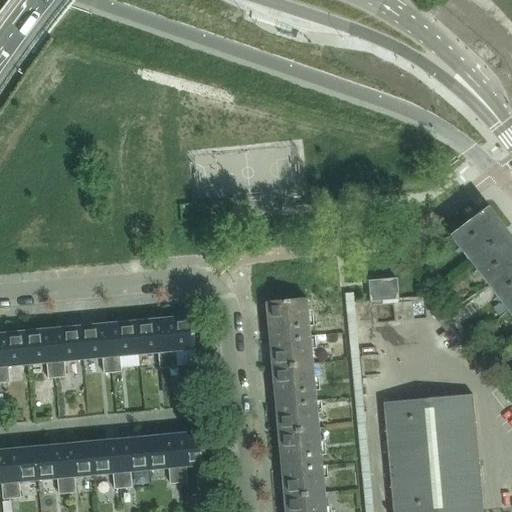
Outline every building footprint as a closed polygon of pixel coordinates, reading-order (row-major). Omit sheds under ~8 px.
[(452,237),(489,286),(511,268),(511,238),(489,208),(452,237)] [(511,268),(489,286),(511,316),(511,268)] [(397,278),(369,281),(371,301),(400,299),(397,278)] [(268,302),(274,367),(313,363),(307,298),(268,302)] [(370,511),(350,303),(343,304),(363,511),(370,511)] [(196,349),(193,316),(164,319),(168,364),(177,363),(176,350),(196,349)] [(168,364),(164,319),(136,322),(139,354),(158,352),(159,365),(168,364)] [(120,355),(139,354),(136,322),(108,324),(112,369),(121,368),(120,355)] [(112,369),(108,324),(80,327),(83,359),(103,357),(104,369),(112,369)] [(64,360),(83,359),(80,327),(53,329),(57,374),(66,373),(64,360)] [(57,374),(53,329),(25,332),(28,364),(47,362),(48,375),(57,374)] [(9,366),(28,364),(25,332),(0,334),(0,370),(1,379),(10,378),(9,366)] [(319,428),(313,363),(274,367),(280,432),(319,428)] [(483,511),(472,395),(382,403),(392,511),(483,511)] [(280,432),(286,497),(325,493),(319,428),(280,432)] [(206,464),(203,432),(175,435),(179,482),(188,481),(187,466),(206,464)] [(170,482),(179,482),(175,435),(147,437),(150,470),(169,468),(170,482)] [(131,471),(150,470),(147,437),(119,440),(123,486),(132,485),(131,471)] [(119,440),(91,442),(94,475),(112,473),(114,487),(123,486),(119,440)] [(75,476),(94,475),(91,442),(63,445),(67,491),(76,490),(75,476)] [(63,445),(35,447),(38,480),(57,478),(59,492),(67,491),(63,445)] [(19,482),(38,480),(35,447),(7,450),(11,497),(21,496),(19,482)] [(11,497),(7,450),(0,450),(0,483),(1,483),(3,498),(11,497)] [(326,511),(325,493),(286,497),(287,511),(326,511)]
